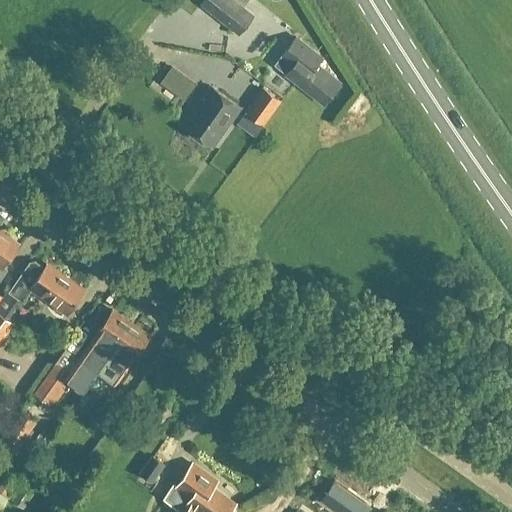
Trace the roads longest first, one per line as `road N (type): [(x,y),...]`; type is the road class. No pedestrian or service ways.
road 1 (unclassified): [(511,499),(0,127)]
road 2 (unclassified): [(453,511),(0,186)]
road 3 (primary): [(511,212),(368,0)]
